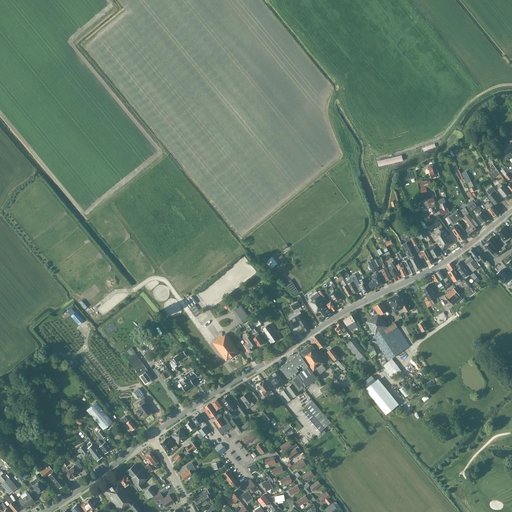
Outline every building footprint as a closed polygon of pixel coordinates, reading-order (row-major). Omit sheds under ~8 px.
[(511,144),(511,143),(502,149),(506,154),(506,155),(510,152),(511,150),(511,144)] [(378,166),(402,160),(401,155),(377,161),(378,166)] [(438,171),(437,171),(435,164),(428,166),(430,173),(431,178),(439,175),(438,171)] [(492,179),(500,173),(493,164),(490,166),(491,167),(488,169),(490,172),(488,173),(492,179)] [(508,173),(509,172),(505,166),(500,170),(508,181),(511,178),(508,173)] [(425,185),(431,184),(429,179),(422,181),(422,179),(417,181),(417,183),(420,183),(421,188),(420,188),(421,192),(427,191),(425,185)] [(467,183),(471,192),(476,190),(471,181),(467,183)] [(504,197),(509,192),(503,185),(502,186),(500,184),(497,186),(499,188),(498,189),(504,197)] [(491,200),(495,204),(500,200),(495,195),(497,193),(492,187),(487,191),(490,195),(488,196),(488,197),(490,200),(491,200)] [(421,200),(422,207),(429,205),(430,205),(430,206),(431,206),(431,207),(432,207),(433,207),(433,206),(434,206),(434,205),(434,204),(435,204),(434,197),(427,199),(421,200)] [(439,210),(441,215),(449,212),(443,198),(438,200),(442,208),(439,210)] [(473,202),(468,206),(471,211),(474,209),(476,212),(477,211),(479,214),(476,216),(481,222),(486,218),(480,210),(481,209),(478,206),(477,206),(473,202)] [(498,212),(493,205),(491,203),(490,204),(488,202),(484,205),(493,216),(498,212)] [(465,207),(460,210),(465,216),(463,217),(467,222),(467,223),(470,226),(465,229),(470,236),(478,230),(476,228),(474,226),(475,225),(471,220),(472,219),(468,214),(469,213),(466,209),(467,209),(465,207)] [(457,210),(452,213),(456,219),(461,216),(457,210)] [(446,248),(454,243),(442,226),(431,233),(442,250),(445,247),(446,248)] [(465,238),(457,226),(455,228),(454,226),(451,228),(460,241),(465,238)] [(503,228),(502,228),(501,228),(497,231),(498,232),(497,233),(503,240),(500,241),(504,246),(507,244),(505,242),(511,238),(503,228)] [(426,236),(422,230),(418,232),(421,238),(426,236)] [(492,254),(495,252),(493,250),(498,245),(492,237),(486,242),(490,247),(488,249),(492,254)] [(416,271),(421,268),(415,255),(413,256),(407,242),(403,244),(416,271)] [(440,254),(436,247),(434,245),(428,248),(429,250),(431,255),(432,254),(434,257),(440,254)] [(482,253),(479,255),(473,248),(468,251),(476,261),(477,262),(481,259),(484,262),(487,260),(482,253)] [(429,265),(434,262),(426,249),(421,252),(421,251),(418,253),(421,259),(424,257),(429,265)] [(473,272),(479,267),(471,256),(464,261),(473,272)] [(277,263),(272,257),(262,265),(267,271),(277,263)] [(377,267),(374,260),(373,258),(367,261),(373,273),(379,270),(377,267)] [(377,258),(374,260),(377,267),(381,265),(381,264),(383,263),(381,259),(378,260),(377,258)] [(409,259),(404,261),(410,274),(415,271),(409,259)] [(398,269),(396,265),(393,260),(390,262),(391,265),(388,267),(393,278),(399,274),(396,270),(398,269)] [(464,277),(469,273),(460,261),(456,264),(458,268),(457,269),(464,277)] [(460,278),(454,268),(455,268),(452,262),(447,265),(450,269),(449,269),(450,271),(448,272),(454,281),(460,278)] [(401,263),(396,265),(398,269),(399,268),(403,276),(407,274),(403,265),(402,266),(401,263)] [(385,281),(392,278),(387,268),(381,270),(383,274),(382,275),(385,281)] [(507,274),(503,269),(501,270),(497,273),(506,284),(511,279),(511,280),(511,274),(510,272),(507,274)] [(439,280),(444,278),(439,271),(432,275),(438,285),(441,283),(439,280)] [(480,280),(474,272),(471,274),(477,282),(480,280)] [(382,282),(383,282),(378,273),(371,277),(372,280),(368,282),(372,290),(383,284),(382,282)] [(352,294),(344,279),(342,276),(337,279),(338,282),(341,281),(343,284),(343,287),(345,290),(348,296),(352,294)] [(351,279),(350,279),(349,276),(345,278),(347,281),(346,281),(350,287),(353,293),(357,291),(354,285),(351,279)] [(364,293),(370,290),(364,278),(361,280),(363,284),(360,286),(364,293)] [(285,283),(290,290),(295,287),(290,280),(285,283)] [(109,295),(114,292),(107,284),(103,287),(109,295)] [(428,285),(422,288),(427,297),(423,298),(428,307),(434,304),(432,300),(435,298),(433,294),(435,293),(432,288),(430,289),(430,288),(428,285)] [(332,286),(327,289),(328,291),(330,294),(336,304),(342,300),(335,290),(333,287),(333,288),(332,286)] [(450,303),(459,295),(453,289),(444,296),(450,303)] [(332,313),(323,301),(321,297),(318,292),(311,296),(313,299),(310,301),(311,301),(308,303),(314,312),(319,308),(325,318),(332,313)] [(402,292),(396,296),(397,297),(388,302),(395,314),(399,312),(399,313),(398,310),(402,307),(407,314),(412,311),(411,308),(411,307),(410,307),(402,292)] [(192,296),(184,301),(189,308),(197,303),(192,296)] [(300,306),(303,304),(301,298),(297,300),(298,302),(291,305),(294,310),(300,306)] [(331,302),(330,302),(327,298),(324,301),(327,304),(332,312),(336,309),(333,303),(332,304),(331,302)] [(393,377),(401,371),(391,358),(410,346),(398,327),(395,322),(388,326),(381,315),(380,316),(380,315),(388,310),(382,302),(374,307),(379,314),(366,322),(374,334),(373,336),(388,360),(388,361),(383,365),(393,377)] [(189,308),(195,316),(201,312),(195,304),(189,308)] [(234,311),(242,323),(249,319),(247,316),(248,315),(243,308),(242,309),(240,306),(234,311)] [(71,316),(78,324),(83,320),(75,311),(75,312),(71,307),(68,310),(66,311),(70,316),(71,316)] [(400,316),(404,322),(409,319),(402,308),(401,309),(404,313),(400,316)] [(300,311),(289,317),(294,326),(299,323),(304,332),(310,328),(300,311)] [(263,322),(257,315),(251,319),(256,327),(263,322)] [(353,328),(358,325),(352,315),(344,320),(350,330),(353,328)] [(249,331),(255,327),(251,320),(246,324),(244,325),(249,331)] [(337,326),(334,329),(339,335),(344,331),(342,328),(344,326),(339,320),(335,323),(337,326)] [(423,321),(417,324),(422,332),(427,329),(423,321)] [(273,342),(278,339),(268,325),(263,329),(273,342)] [(261,344),(264,342),(259,335),(259,334),(257,331),(257,332),(254,334),(256,336),(253,338),(258,346),(259,345),(260,345),(261,344)] [(235,354),(239,351),(226,333),(223,336),(222,335),(213,342),(226,361),(230,357),(232,358),(234,356),(235,354)] [(324,349),(326,347),(317,334),(312,338),(314,341),(319,349),(322,347),(324,349)] [(251,348),(255,345),(249,336),(245,339),(247,342),(243,345),(248,352),(249,351),(249,352),(251,350),(251,349),(252,349),(251,348)] [(366,353),(358,343),(358,344),(353,338),(345,343),(358,360),(363,356),(366,353)] [(323,365),(325,363),(317,352),(312,345),(310,345),(306,348),(305,347),(303,349),(303,350),(301,352),(301,353),(313,371),(316,368),(320,373),(326,369),(323,365)] [(341,363),(337,358),(339,357),(332,348),(327,352),(334,360),(345,373),(347,371),(345,369),(346,367),(342,363),(341,363)] [(150,380),(145,372),(147,370),(135,353),(127,359),(139,376),(145,384),(150,380)] [(280,367),(292,384),(293,383),(299,391),(317,378),(299,353),(280,367)] [(363,356),(358,360),(362,364),(367,360),(363,356)] [(280,387),(288,381),(282,373),(282,372),(280,368),(268,377),(276,388),(279,386),(280,387)] [(180,382),(182,386),(186,391),(194,386),(190,380),(193,378),(197,376),(194,371),(183,379),(180,382)] [(372,376),(364,382),(368,387),(376,380),(372,376)] [(368,387),(365,389),(386,414),(399,404),(378,378),(376,380),(368,387)] [(261,388),(262,390),(261,391),(264,396),(271,391),(264,381),(262,382),(261,382),(259,384),(259,385),(256,387),(259,390),(261,388)] [(286,388),(293,397),(299,393),(292,384),(286,388)] [(405,384),(399,389),(405,397),(411,392),(405,384)] [(288,402),(293,397),(286,388),(281,392),(288,402)] [(142,394),(138,389),(134,392),(138,397),(142,401),(138,403),(140,405),(136,407),(138,410),(136,411),(136,413),(138,415),(140,416),(141,414),(143,416),(149,412),(145,406),(146,406),(146,404),(148,403),(141,394),(142,394)] [(256,402),(254,400),(252,397),(251,398),(247,393),(241,397),(247,405),(250,403),(252,406),(256,402)] [(232,403),(229,400),(226,396),(222,400),(227,407),(229,409),(226,411),(231,417),(234,415),(231,411),(235,408),(232,403)] [(222,406),(219,400),(217,398),(211,403),(216,410),(222,406)] [(298,413),(317,435),(321,431),(323,434),(328,429),(326,427),(331,422),(312,401),(298,413)] [(113,421),(96,402),(86,410),(103,430),(113,421)] [(278,402),(272,405),(286,427),(292,423),(278,402)] [(205,411),(209,416),(211,415),(212,416),(215,415),(217,418),(220,417),(217,413),(217,414),(210,403),(205,406),(207,409),(205,411)] [(247,413),(240,403),(236,406),(244,416),(247,413)] [(198,414),(192,418),(197,425),(203,421),(198,414)] [(220,417),(217,418),(215,420),(213,422),(221,434),(232,426),(232,427),(235,425),(232,420),(229,421),(224,415),(220,418),(222,416),(222,415),(220,417)] [(129,421),(127,419),(125,416),(119,421),(123,425),(125,423),(131,430),(136,426),(130,420),(129,421)] [(195,429),(197,428),(194,425),(190,421),(185,425),(190,431),(193,428),(195,429)] [(242,431),(250,424),(248,422),(240,428),(242,431)] [(199,430),(203,435),(208,431),(204,426),(199,430)] [(184,438),(187,436),(180,428),(171,435),(178,444),(185,439),(184,438)] [(95,433),(101,439),(106,435),(101,429),(95,433)] [(252,432),(244,439),(246,442),(248,441),(250,442),(256,437),(252,432)] [(166,439),(160,443),(165,450),(172,445),(174,448),(176,450),(178,447),(177,446),(170,437),(167,439),(166,439)] [(102,445),(100,442),(98,440),(95,443),(97,445),(104,453),(111,448),(106,441),(102,445)] [(285,449),(291,445),(288,441),(280,446),(282,449),(284,447),(285,449)] [(102,456),(90,442),(87,444),(85,446),(84,444),(81,446),(79,447),(80,448),(77,450),(78,450),(78,451),(79,452),(80,452),(84,458),(90,452),(96,460),(102,456)] [(186,456),(190,453),(193,451),(195,453),(199,451),(196,448),(197,448),(192,442),(186,447),(188,451),(186,452),(186,451),(184,453),(186,456)] [(215,448),(220,455),(226,450),(221,443),(215,448)] [(262,454),(266,451),(261,443),(259,445),(260,447),(258,448),(262,454)] [(296,449),(287,455),(289,457),(291,456),(293,458),(299,453),(296,449)] [(158,462),(151,452),(150,453),(149,452),(147,453),(147,455),(147,456),(145,458),(149,463),(146,465),(151,471),(154,469),(152,467),(158,463),(158,462)] [(273,456),(264,460),(265,462),(267,461),(269,466),(276,463),(275,461),(278,460),(275,457),(274,458),(273,456)] [(295,465),(296,467),(298,466),(300,468),(306,464),(303,460),(295,465)] [(189,478),(193,476),(198,473),(192,463),(187,466),(189,470),(182,474),(185,480),(188,478),(189,478)] [(249,466),(251,472),(257,469),(254,464),(249,466)] [(145,480),(147,478),(140,470),(139,471),(134,465),(126,471),(131,477),(130,479),(139,490),(143,487),(141,485),(145,481),(145,480)] [(59,488),(64,484),(49,466),(47,468),(45,466),(39,471),(44,477),(49,473),(50,474),(48,475),(59,488)] [(69,479),(78,472),(74,466),(68,470),(67,468),(63,470),(63,471),(61,472),(63,474),(65,473),(69,479)] [(239,484),(231,473),(233,472),(229,467),(226,469),(227,471),(223,474),(233,488),(239,484)] [(302,476),(304,478),(306,477),(307,479),(313,475),(310,470),(302,476)] [(25,472),(19,477),(22,481),(28,476),(25,472)] [(9,494),(10,492),(16,488),(4,473),(0,475),(0,480),(2,483),(1,484),(9,494)] [(124,486),(130,482),(125,475),(119,480),(124,486)] [(38,493),(44,488),(39,481),(38,481),(36,479),(33,482),(34,484),(32,485),(38,493)] [(252,487),(255,485),(250,480),(244,485),(251,493),(255,490),(252,487)] [(269,480),(262,483),(264,487),(266,491),(272,488),(269,480)] [(143,511),(135,502),(134,502),(126,493),(125,490),(118,481),(114,485),(113,484),(109,488),(104,492),(119,511),(124,509),(124,510),(129,506),(133,511),(143,511)] [(315,489),(321,485),(318,481),(310,487),(312,489),(314,487),(315,489)] [(293,494),(300,490),(297,486),(289,490),(290,493),(292,491),(293,494)] [(150,498),(155,493),(150,487),(145,491),(150,498)] [(199,498),(195,500),(199,506),(202,504),(202,505),(208,502),(211,500),(208,495),(210,494),(211,493),(212,491),(210,488),(208,488),(207,489),(202,492),(197,495),(199,498)] [(248,491),(241,495),(244,499),(244,498),(247,502),(253,498),(250,495),(248,491)] [(165,507),(173,502),(169,495),(163,499),(162,497),(159,492),(152,496),(156,501),(160,498),(161,500),(161,501),(165,507)] [(327,492),(319,499),(321,501),(323,499),(324,501),(325,500),(328,504),(331,502),(328,498),(330,497),(327,492)] [(15,511),(19,509),(13,502),(11,499),(6,493),(2,496),(9,504),(8,505),(14,511),(15,511)] [(233,493),(225,499),(228,503),(231,501),(233,503),(238,499),(233,493)] [(24,508),(34,501),(29,494),(19,501),(24,508)] [(263,495),(258,500),(259,501),(263,507),(269,502),(263,495)] [(302,504),(308,500),(305,496),(297,501),(299,503),(301,502),(302,504)] [(85,511),(84,511),(83,511),(87,511),(94,507),(95,505),(96,504),(94,502),(93,502),(91,503),(88,499),(83,503),(84,503),(80,505),(85,511)] [(2,511),(10,511),(3,503),(0,505),(0,509),(1,509),(2,511)]
